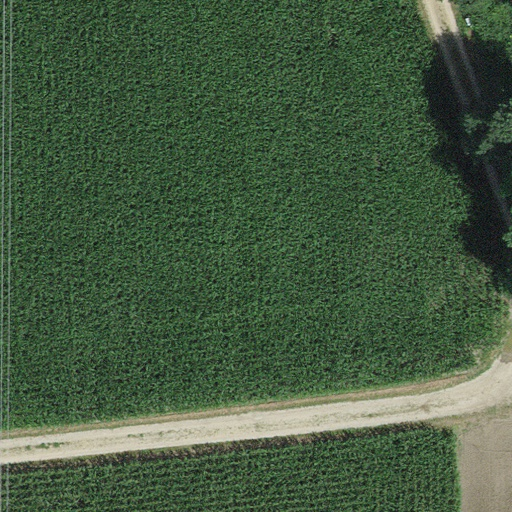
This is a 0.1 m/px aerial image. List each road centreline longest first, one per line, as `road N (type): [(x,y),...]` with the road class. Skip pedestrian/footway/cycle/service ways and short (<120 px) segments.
road 1 (track): [(0,457),(407,413),(496,396),(511,372)]
road 2 (track): [(511,257),(461,101)]
